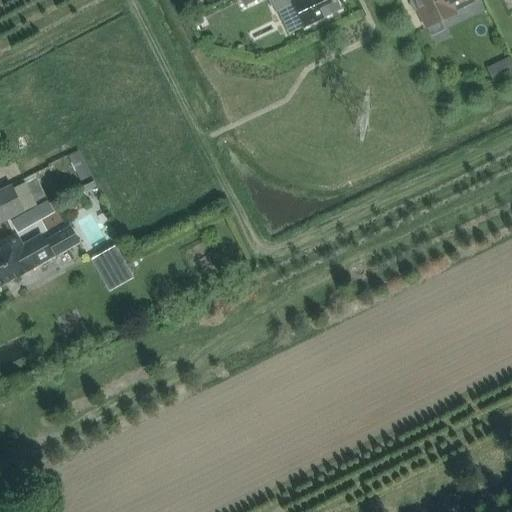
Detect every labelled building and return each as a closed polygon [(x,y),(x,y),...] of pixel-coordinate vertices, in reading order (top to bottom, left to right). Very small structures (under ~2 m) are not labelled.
[(268,0),(274,12),(292,3),(303,27),(340,10),(334,0),(268,0)] [(410,0),(410,3),(413,11),(418,13),(426,29),(456,14),(454,11),(474,2),(473,0),(410,0)] [(91,178),(79,153),(69,158),(81,183),(91,178)] [(11,187),(0,192),(0,224),(5,222),(24,212),(23,211),(12,188),(11,187)] [(54,213),(47,200),(24,213),(31,225),(54,213)] [(0,286),(15,279),(79,243),(70,228),(45,242),(42,236),(22,247),(18,240),(15,242),(13,240),(11,241),(12,243),(0,250),(0,286)] [(113,247),(103,253),(113,270),(126,263),(116,245),(113,247)]
